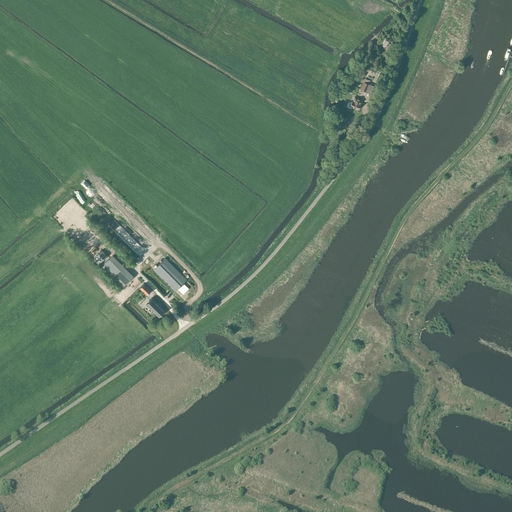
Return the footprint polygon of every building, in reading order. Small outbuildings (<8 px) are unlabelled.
[(365,78),(363,82),(360,89),(366,91),(370,93),(373,86),(369,84),(368,84),(370,81),(365,78)] [(361,104),(362,100),(354,96),(352,100),(350,105),(359,109),(361,104)] [(98,265),(107,256),(102,250),(92,259),(98,265)] [(134,276),(113,254),(101,265),(123,287),(134,276)] [(175,291),(187,280),(165,258),(153,269),(175,291)] [(151,290),(145,283),(140,287),(147,295),(151,290)] [(165,310),(152,297),(145,304),(158,317),(162,313),(165,310)]
